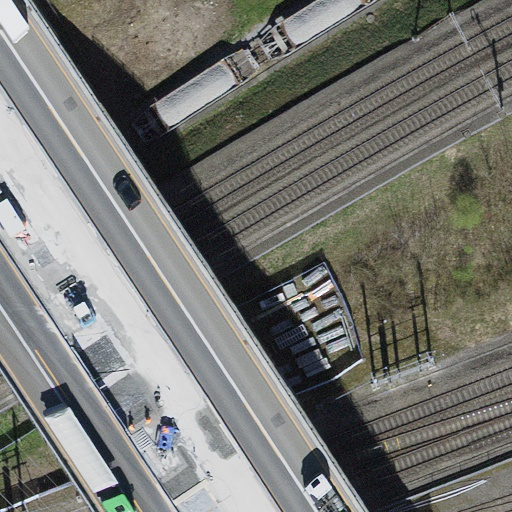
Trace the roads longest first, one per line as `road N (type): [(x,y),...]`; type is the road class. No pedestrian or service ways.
road 1 (motorway): [(276,511),(0,89)]
road 2 (motorway): [(0,249),(169,511)]
